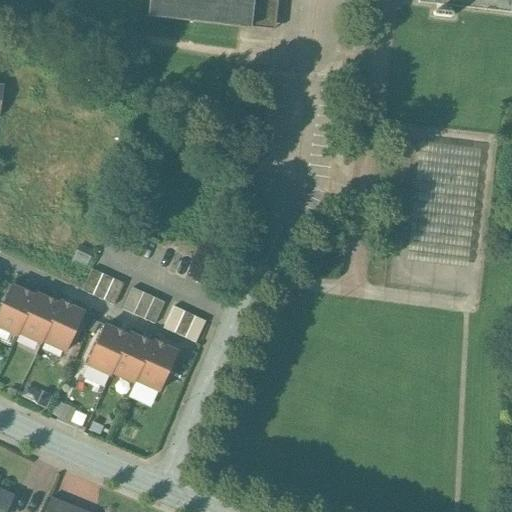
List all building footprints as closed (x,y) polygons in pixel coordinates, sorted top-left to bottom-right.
[(150,0),(149,17),(276,31),(278,0),(150,0)] [(419,0),(419,3),(437,5),(436,11),(434,12),(433,14),(434,16),(435,16),(451,18),(452,17),(453,16),(453,14),(452,14),(451,13),(452,6),(510,13),(511,0),(419,0)] [(103,274),(92,269),(82,291),(93,296),(103,274)] [(103,274),(93,296),(103,301),(113,279),(103,274)] [(124,284),(113,279),(103,301),(114,306),(124,284)] [(34,296),(11,286),(0,309),(0,328),(17,336),(36,294),(34,296)] [(143,293),(132,288),(123,310),(133,315),(143,293)] [(143,293),(133,315),(144,320),(154,298),(143,293)] [(59,304),(36,294),(17,336),(19,333),(41,344),(60,302),(59,304)] [(154,298),(144,320),(155,325),(165,303),(154,298)] [(84,313),(60,302),(41,344),(43,341),(66,352),(84,313)] [(173,307),(163,329),(174,334),(184,312),(173,307)] [(184,312),(174,334),(185,339),(195,317),(184,312)] [(195,317),(185,339),(196,343),(206,322),(195,317)] [(128,336),(105,326),(86,365),(111,376),(112,373),(111,373),(128,337),(128,336)] [(152,344),(129,334),(128,336),(128,337),(111,373),(112,373),(135,384),(136,381),(135,381),(152,344)] [(177,353),(153,342),(152,344),(135,381),(136,381),(159,392),(177,353)] [(0,511),(4,511),(11,498),(0,493),(0,511)] [(68,511),(70,508),(51,500),(52,500),(50,499),(44,511),(68,511)]
